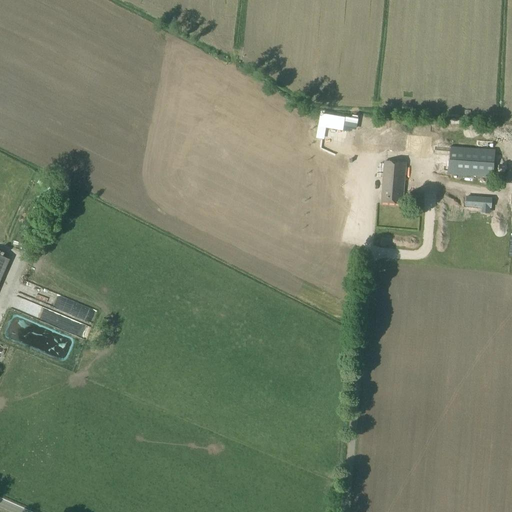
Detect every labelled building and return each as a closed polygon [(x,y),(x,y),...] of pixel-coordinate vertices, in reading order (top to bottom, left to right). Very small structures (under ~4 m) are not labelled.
[(190,81),(185,96),(217,105),(221,90),(190,81)] [(342,125),(343,114),(315,113),(315,125),(342,125)] [(192,140),(331,170),(333,160),(341,162),(344,148),(197,117),(192,140)] [(395,122),(394,146),(417,146),(418,122),(395,122)] [(360,134),(385,135),(386,127),(360,126),(360,134)] [(386,145),(386,135),(351,134),(351,145),(386,145)] [(434,146),(432,174),(493,178),(493,171),(506,172),(507,159),(494,158),(495,151),(434,146)] [(195,160),(188,194),(335,226),(341,195),(224,170),(225,166),(195,160)] [(338,176),(342,163),(336,161),(332,174),(338,176)] [(385,162),(382,202),(403,204),(405,180),(406,170),(406,163),(385,162)] [(461,190),(436,190),(436,193),(436,199),(461,199),(461,195),(461,190)] [(59,323),(59,327),(64,328),(65,314),(46,313),(46,323),(59,323)]
